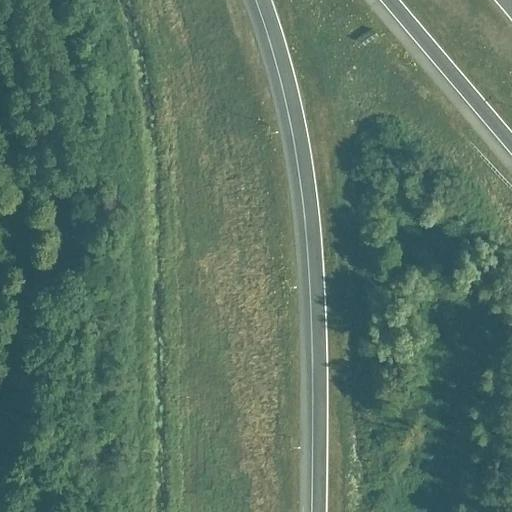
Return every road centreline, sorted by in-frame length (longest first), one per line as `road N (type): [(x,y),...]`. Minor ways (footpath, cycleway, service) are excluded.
road 1 (motorway): [(258,0),(298,135),(313,304),(317,511)]
road 2 (motorway): [(390,0),(511,142)]
